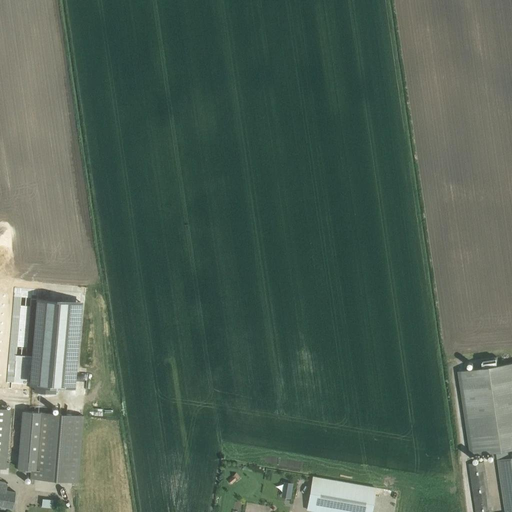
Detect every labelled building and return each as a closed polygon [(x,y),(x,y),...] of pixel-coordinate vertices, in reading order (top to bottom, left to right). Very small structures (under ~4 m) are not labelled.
[(35,296),(30,355),(36,356),(33,391),(55,393),(56,387),(73,388),(80,300),(35,296)] [(496,450),(498,459),(509,457),(508,448),(511,447),(511,362),(498,365),(497,357),(480,359),(481,367),(459,370),(471,453),(496,450)] [(12,409),(0,408),(0,468),(7,469),(12,409)] [(32,472),(31,479),(78,482),(83,415),(40,412),(22,411),(17,468),(19,468),(19,471),(32,472)] [(511,511),(511,456),(509,457),(498,459),(505,511),(491,511),(484,462),(469,464),(476,511),(511,511)] [(236,473),(232,476),(236,481),(240,478),(236,473)] [(314,511),(371,511),(376,488),(312,476),(306,511),(314,511)] [(0,505),(13,508),(14,499),(16,492),(7,490),(8,483),(0,481),(0,505)] [(290,498),(292,482),(282,481),(280,497),(290,498)] [(41,498),(41,506),(52,507),(52,499),(41,498)]
